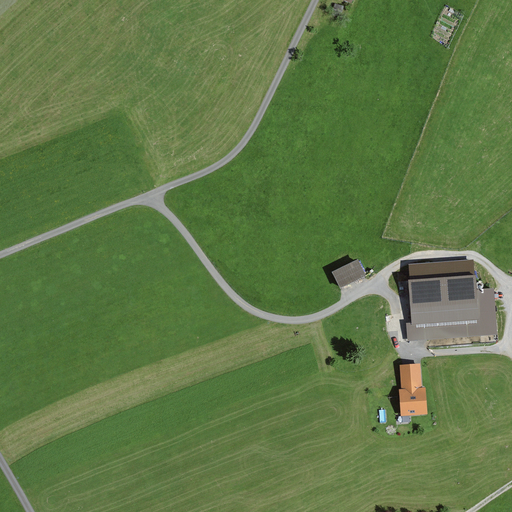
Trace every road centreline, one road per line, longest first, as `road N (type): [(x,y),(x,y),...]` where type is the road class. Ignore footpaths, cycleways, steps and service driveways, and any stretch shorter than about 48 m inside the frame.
road 1 (unclassified): [(148,196),(247,311),(299,322),(366,291)]
road 2 (unclassified): [(148,196),(239,148),(315,0)]
road 3 (unclassified): [(0,255),(148,196)]
